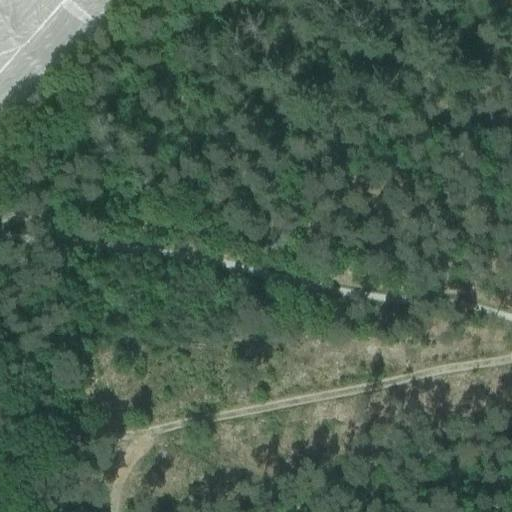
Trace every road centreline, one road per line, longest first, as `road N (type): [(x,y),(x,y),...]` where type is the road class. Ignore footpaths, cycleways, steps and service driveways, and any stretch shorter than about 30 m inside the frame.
road 1 (track): [(0,223),(511,123)]
road 2 (track): [(494,363),(213,413),(46,458)]
road 3 (track): [(215,0),(0,175)]
